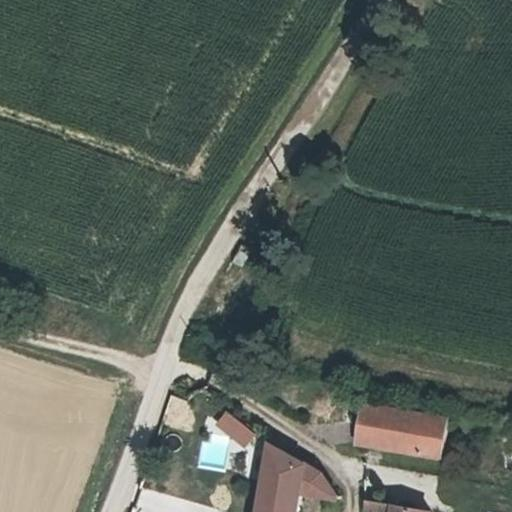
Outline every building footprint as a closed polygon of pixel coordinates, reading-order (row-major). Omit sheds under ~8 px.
[(240,275),(250,258),(238,252),(229,269),(240,275)] [(301,378),(295,399),(320,406),(326,385),(301,378)] [(364,402),(358,443),(443,461),(451,417),(364,402)] [(243,447),(254,432),(222,409),(212,424),(243,447)] [(327,468),(278,447),(265,511),(303,511),(307,492),(339,496),(327,468)] [(433,511),(434,511),(374,499),(370,511),(433,511)]
